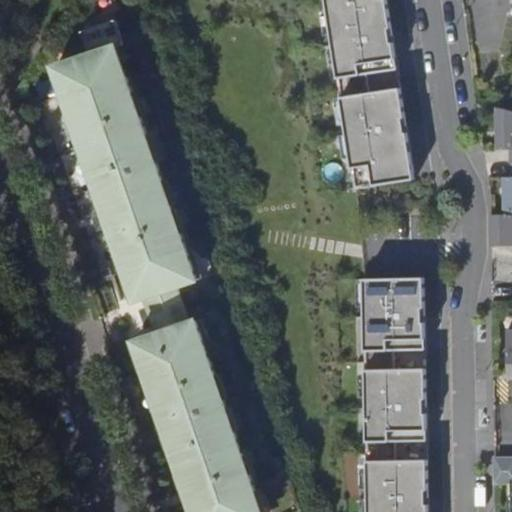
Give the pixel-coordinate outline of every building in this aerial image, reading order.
[(416,177),(390,0),(329,0),(357,186),(416,177)] [(197,511),(261,511),(205,353),(210,351),(197,318),(193,320),(178,284),(196,277),(183,244),(114,45),(124,41),(116,18),(82,30),(90,53),(57,65),(138,299),(146,296),(150,308),(155,321),(158,332),(137,340),(197,511)] [(511,110),(501,107),(501,148),(511,148),(511,177),(506,177),(505,214),(492,214),(492,245),(511,245),(511,110)] [(431,511),(428,281),(368,280),(371,511),(431,511)] [(150,308),(145,310),(149,322),(155,321),(150,308)] [(511,451),(496,452),(497,477),(511,477),(511,451)]
